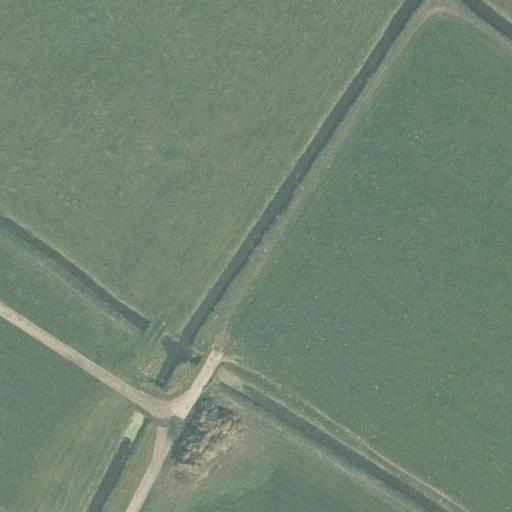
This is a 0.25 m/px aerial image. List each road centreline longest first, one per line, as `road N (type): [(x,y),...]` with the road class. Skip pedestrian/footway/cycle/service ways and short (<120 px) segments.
road 1 (track): [(0,307),(172,418)]
road 2 (track): [(213,358),(125,511)]
